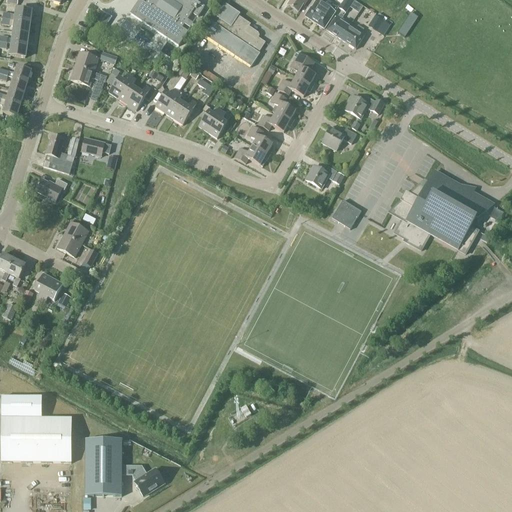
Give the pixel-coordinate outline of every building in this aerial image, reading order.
[(148,0),(145,5),(140,1),(140,0),(139,0),(130,15),(178,47),(190,29),(190,28),(187,32),(182,29),(184,25),(191,14),(198,18),(204,8),(192,0),(148,0)] [(304,6),(308,0),(291,0),(288,6),(298,13),(303,5),(304,6)] [(333,0),(330,6),(327,4),(325,7),(314,24),(324,30),(335,13),(343,0),(333,0)] [(350,8),(354,1),(352,0),(343,0),(338,9),(345,14),(350,8)] [(305,17),(314,24),(325,7),(316,1),(311,9),(305,17)] [(250,25),(238,17),(240,15),(226,5),(217,19),(219,20),(216,25),(213,24),(204,37),(251,68),(260,55),(258,54),(265,44),(257,39),(258,38),(257,37),(256,35),(247,29),(250,25)] [(2,20),(30,24),(31,12),(17,10),(16,16),(11,16),(11,15),(3,14),(2,20)] [(341,41),(351,26),(342,20),(344,16),(340,14),(338,17),(337,16),(335,20),(334,20),(327,32),(341,41)] [(93,46),(112,18),(107,15),(88,43),(93,46)] [(377,32),(383,22),(384,22),(375,17),(368,27),(377,33),(377,32)] [(28,35),(30,24),(2,20),(1,26),(14,27),(13,33),(28,35)] [(383,22),(377,32),(384,37),(390,27),(383,22)] [(351,26),(341,41),(356,50),(363,38),(365,35),(362,33),(364,30),(358,26),(356,29),(351,26)] [(0,43),(26,47),(28,35),(13,33),(12,39),(0,37),(0,43)] [(25,59),(26,47),(0,43),(0,49),(11,51),(10,57),(25,59)] [(94,74),(94,73),(98,60),(79,53),(75,68),(94,74)] [(115,65),(117,58),(102,53),(100,60),(115,65)] [(295,80),(312,89),(314,85),(312,84),(315,77),(309,73),(314,64),(296,54),(296,55),(298,56),(296,59),(295,59),(290,69),(298,73),(295,80)] [(200,67),(202,64),(196,60),(191,68),(197,72),(197,71),(200,67)] [(176,75),(185,81),(190,72),(188,70),(181,66),(176,75)] [(218,85),(220,81),(200,67),(197,71),(218,85)] [(273,76),(276,70),(270,67),(267,73),(273,76)] [(0,75),(27,84),(31,72),(17,68),(15,75),(0,70),(0,75)] [(107,78),(94,73),(94,74),(75,68),(70,82),(89,88),(92,80),(105,84),(107,78)] [(111,87),(120,73),(114,69),(106,83),(111,87)] [(196,81),(199,76),(193,72),(190,77),(196,81)] [(24,95),(27,84),(0,75),(0,80),(12,84),(10,91),(24,95)] [(118,100),(132,79),(128,76),(124,82),(119,78),(108,94),(118,100)] [(127,106),(137,90),(132,87),(136,81),(132,79),(118,100),(127,106)] [(310,93),(312,89),(295,80),(291,86),(283,81),(277,91),(288,97),(291,92),(303,98),(307,92),(310,93)] [(203,95),(208,98),(214,90),(200,81),(197,85),(206,91),(203,95)] [(164,115),(178,93),(181,88),(177,86),(174,91),(170,97),(165,93),(155,109),(164,115)] [(142,94),(137,90),(127,106),(136,112),(144,99),(148,102),(153,95),(149,93),(150,91),(146,88),(142,94)] [(271,97),(274,91),(269,88),(266,94),(271,97)] [(24,95),(10,91),(8,97),(0,94),(0,100),(20,107),(24,95)] [(173,121),(183,105),(178,102),(182,96),(178,93),(164,115),(173,121)] [(275,114),(292,124),(294,121),(292,119),(295,112),(283,106),(286,100),(275,94),(270,104),(275,107),(272,113),(275,115),(275,114)] [(375,103),(365,98),(362,103),(353,98),(345,112),(360,121),(366,110),(378,117),(384,105),(377,101),(375,103)] [(17,118),(20,107),(0,100),(0,105),(4,107),(2,114),(17,118)] [(183,105),(173,121),(182,127),(196,105),(192,102),(188,108),(183,105)] [(207,134),(222,113),(221,112),(218,110),(214,116),(208,112),(198,128),(207,134)] [(222,113),(207,134),(217,140),(227,124),(222,121),(225,115),(222,113)] [(290,129),(292,124),(275,114),(275,115),(272,121),(263,116),(257,126),(268,132),(271,127),(283,134),(287,127),(290,129)] [(356,132),(360,126),(354,122),(350,129),(356,132)] [(252,148),(269,158),(271,154),(268,152),(272,146),(260,139),(263,134),(252,127),(247,137),(255,142),(252,148)] [(342,136),(331,129),(322,145),(336,153),(342,141),(351,146),(356,136),(345,130),(342,136)] [(65,149),(67,142),(51,137),(45,156),(54,159),(52,165),(44,162),(42,168),(69,176),(74,159),(60,154),(62,148),(65,149)] [(109,155),(111,147),(104,146),(104,145),(84,140),(81,154),(101,159),(102,154),(109,155)] [(267,162),(269,158),(252,148),(248,154),(240,149),(234,159),(245,165),(248,160),(262,168),(266,161),(267,162)] [(106,169),(114,171),(117,160),(109,158),(106,169)] [(338,174),(326,167),(323,173),(313,168),(306,182),(321,190),(327,180),(332,182),(333,183),(339,186),(344,177),(338,174)] [(476,188),(461,186),(434,171),(424,189),(419,186),(409,194),(405,192),(400,202),(401,202),(387,214),(400,222),(393,235),(403,241),(402,243),(421,253),(430,237),(465,257),(479,232),(472,228),(476,221),(477,221),(494,205),(485,200),(474,193),(476,188)] [(52,186),(41,181),(35,192),(55,203),(62,191),(64,192),(67,186),(58,181),(55,187),(53,185),(52,186)] [(350,231),(361,213),(343,202),(332,220),(350,231)] [(64,237),(81,246),(88,233),(71,224),(64,237)] [(74,259),(81,246),(64,237),(57,250),(74,259)] [(91,269),(98,255),(90,251),(83,264),(91,269)] [(8,275),(14,261),(3,255),(0,260),(0,271),(5,273),(1,281),(2,282),(0,286),(3,287),(5,283),(6,283),(9,276),(8,275)] [(8,275),(9,276),(16,279),(13,287),(17,289),(20,281),(19,280),(26,266),(14,261),(8,275)] [(41,303),(53,281),(43,275),(34,292),(40,295),(37,301),(41,303)] [(53,281),(41,303),(45,305),(48,299),(54,302),(63,286),(53,281)] [(29,305),(33,295),(26,291),(21,301),(29,305)] [(65,308),(71,299),(63,295),(58,304),(65,308)] [(11,323),(17,309),(8,305),(2,318),(11,323)] [(42,399),(2,398),(1,464),(71,464),(71,420),(41,420),(42,399)] [(246,419),(251,416),(246,407),(240,410),(246,419)] [(85,498),(121,498),(122,441),(85,441),(85,498)] [(143,470),(143,468),(122,468),(122,478),(132,478),(132,477),(143,470)] [(178,478),(173,469),(162,476),(167,484),(178,478)] [(164,485),(155,471),(147,475),(143,470),(132,477),(132,478),(135,483),(134,484),(143,498),(164,485)]
